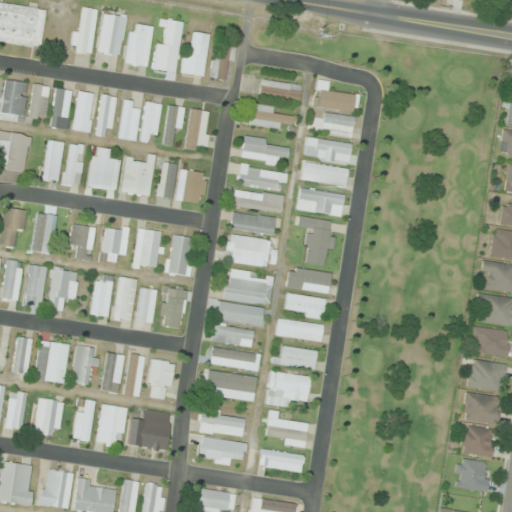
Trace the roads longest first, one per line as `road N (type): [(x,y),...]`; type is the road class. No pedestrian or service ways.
road 1 (residential): [(170,511),(247,0)]
road 2 (residential): [(357,75),(374,90),(309,511)]
road 3 (residential): [(313,490),(0,443)]
road 4 (residential): [(231,96),(0,61)]
road 5 (secondary): [(511,34),(292,0)]
road 6 (residential): [(209,221),(0,187)]
road 7 (residential): [(193,345),(0,315)]
